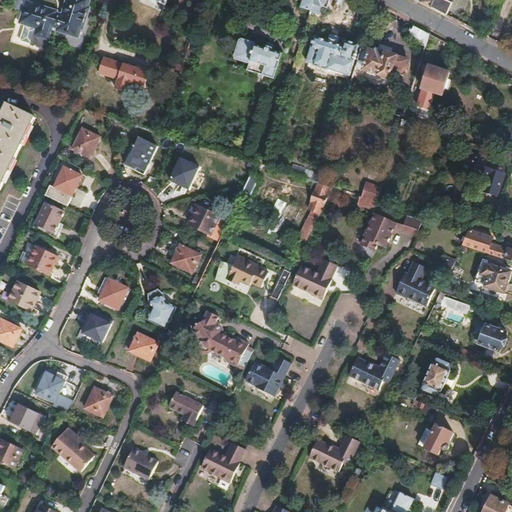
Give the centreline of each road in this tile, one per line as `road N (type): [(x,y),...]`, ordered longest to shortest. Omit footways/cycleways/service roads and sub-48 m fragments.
road 1 (residential): [(39,343),(134,388),(134,405),(81,511)]
road 2 (residential): [(245,511),(338,326)]
road 3 (residential): [(87,245),(103,200),(139,192),(156,209),(155,240),(128,256),(95,248)]
road 4 (residential): [(511,64),(390,0)]
road 5 (residential): [(458,511),(511,401)]
